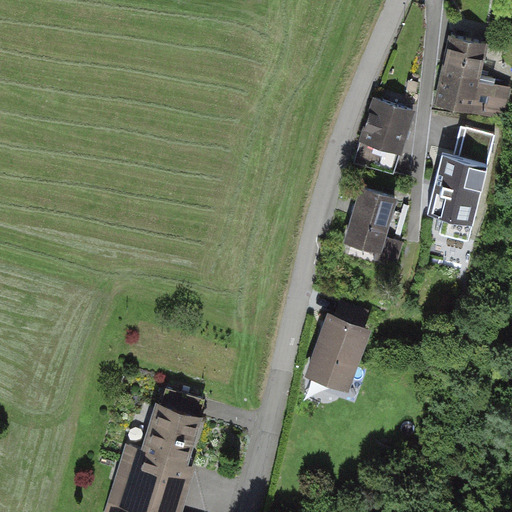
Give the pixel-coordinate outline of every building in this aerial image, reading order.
[(504,48),(461,34),(441,96),(484,110),(504,48)] [(414,110),(381,97),(359,156),(392,168),(414,110)] [(509,136),(472,126),(427,288),(464,298),(509,136)] [(414,200),(365,186),(350,242),(399,256),(414,200)] [(391,310),(342,294),(316,374),(365,389),(391,310)] [(119,506),(136,511),(190,511),(222,415),(156,393),(119,506)]
